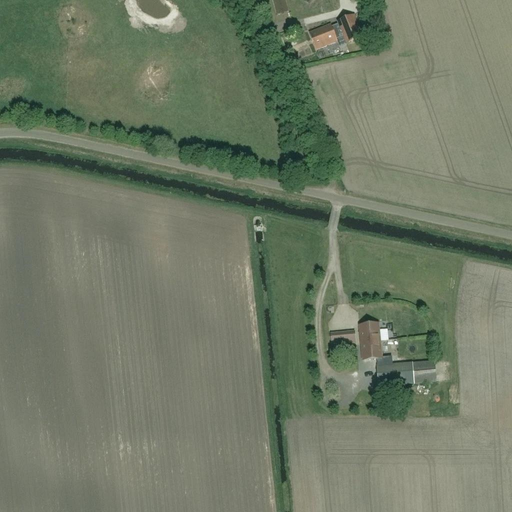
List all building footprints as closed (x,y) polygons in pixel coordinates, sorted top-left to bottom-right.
[(275,4),(278,15),(288,13),(284,1),(275,4)] [(339,25),(332,28),(331,25),(309,33),(316,50),(338,42),(336,39),(344,36),(347,44),(362,38),(353,16),(338,22),(339,25)] [(348,306),(349,318),(360,317),(359,305),(348,306)] [(379,325),(359,327),(363,361),(382,359),(379,325)] [(344,346),(343,336),(333,337),(333,347),(344,346)] [(434,362),(364,369),(366,389),(436,383),(434,362)] [(336,397),(346,397),(345,369),(335,370),(336,397)]
